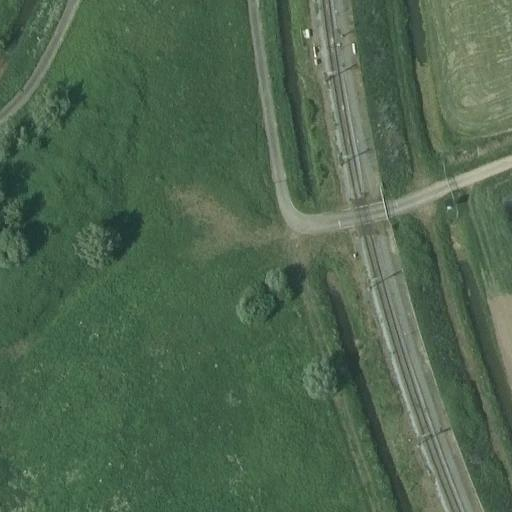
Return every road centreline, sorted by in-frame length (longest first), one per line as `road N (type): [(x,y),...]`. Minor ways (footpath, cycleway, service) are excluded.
road 1 (track): [(0,361),(109,274),(156,258),(251,249),(296,224),(320,361),(366,511)]
road 2 (track): [(511,488),(418,201),(384,0)]
